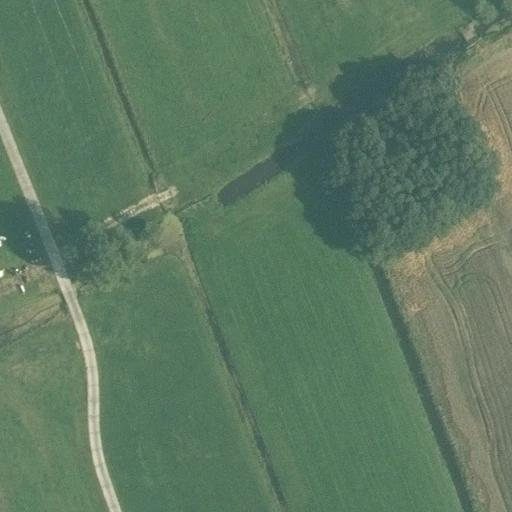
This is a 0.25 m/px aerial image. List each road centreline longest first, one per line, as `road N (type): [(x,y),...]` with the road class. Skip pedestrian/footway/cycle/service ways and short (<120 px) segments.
road 1 (track): [(51,258),(87,352),(109,511)]
road 2 (track): [(0,125),(51,258),(0,285)]
